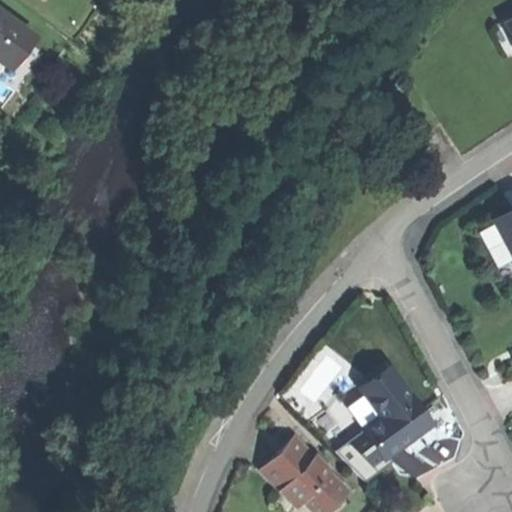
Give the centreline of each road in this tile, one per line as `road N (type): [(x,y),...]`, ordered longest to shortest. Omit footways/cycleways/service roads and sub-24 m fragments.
road 1 (residential): [(198,511),(259,392),(375,245)]
road 2 (residential): [(375,245),(401,277),(471,407),(490,466),(489,498)]
road 3 (unknown): [(288,351),(406,511)]
road 4 (residential): [(375,245),(415,207),(511,142)]
